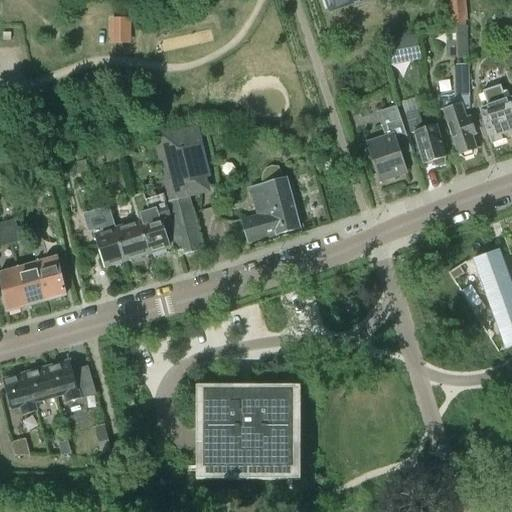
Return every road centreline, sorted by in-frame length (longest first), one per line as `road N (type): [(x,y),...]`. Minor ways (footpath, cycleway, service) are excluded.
road 1 (residential): [(0,353),(374,238)]
road 2 (residential): [(393,300),(341,343),(243,345),(197,356),(168,379),(160,403),(165,425)]
road 3 (residential): [(393,300),(458,511)]
road 4 (residential): [(374,238),(511,184)]
